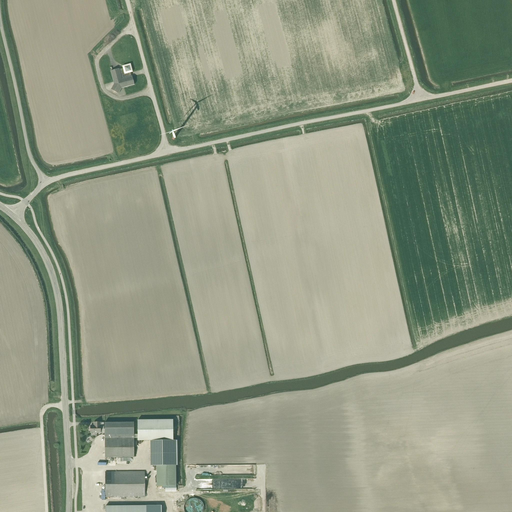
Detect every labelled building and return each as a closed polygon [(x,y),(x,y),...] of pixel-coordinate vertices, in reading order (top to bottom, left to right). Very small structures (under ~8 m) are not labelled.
[(115,83),(111,90),(118,94),(122,87),(124,88),(134,85),(132,77),(130,73),(133,72),(131,64),(122,66),(123,69),(119,70),(119,69),(111,71),(112,76),(114,82),(115,83)] [(157,466),(157,486),(163,486),(176,486),(176,466),(178,466),(177,441),(173,441),(173,421),(138,420),(138,441),(150,441),(151,466),(157,466)] [(91,426),(91,433),(91,436),(97,436),(97,433),(101,433),(101,430),(104,429),(104,423),(101,423),(93,423),(93,426),(91,426)] [(105,423),(105,429),(105,458),(115,458),(115,464),(130,464),(130,458),(134,457),(134,438),(136,438),(136,434),(134,434),(134,423),(105,423)] [(106,497),(145,497),(145,472),(105,472),(106,489),(106,497)] [(185,511),(202,511),(205,503),(190,498),(185,511)]
